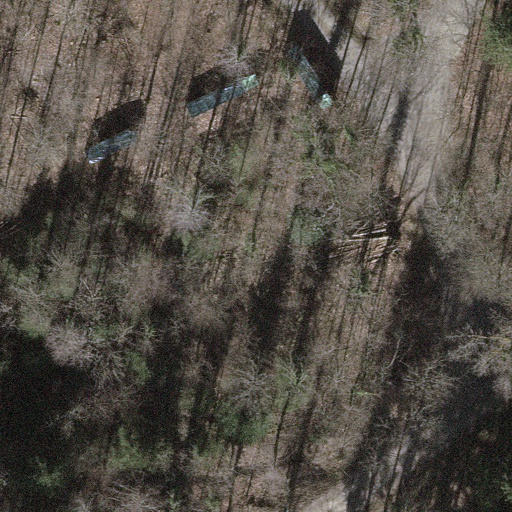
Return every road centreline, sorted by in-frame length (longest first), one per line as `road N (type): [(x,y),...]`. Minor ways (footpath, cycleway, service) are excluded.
road 1 (track): [(497,375),(379,104),(316,0)]
road 2 (unclassified): [(315,511),(511,365)]
road 3 (track): [(460,0),(379,104)]
